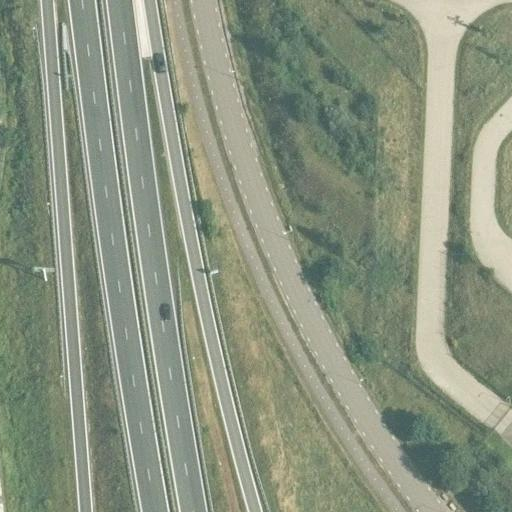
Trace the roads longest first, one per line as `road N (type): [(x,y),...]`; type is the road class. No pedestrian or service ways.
road 1 (tertiary): [(433,511),(381,441),(295,289),(235,133),(200,0)]
road 2 (trunk): [(255,511),(190,247),(144,0)]
road 3 (trunk): [(195,511),(119,0)]
road 4 (trunk): [(81,0),(155,511)]
road 5 (trunk): [(46,0),(84,511)]
